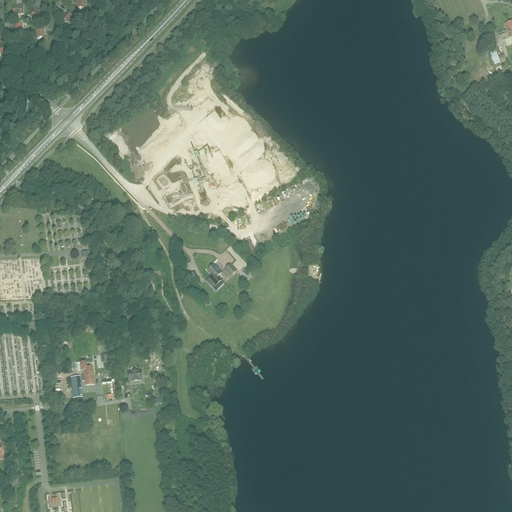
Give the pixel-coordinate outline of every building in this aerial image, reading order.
[(84,8),(84,1),(72,1),(72,4),(76,4),(77,4),(77,8),(80,8),(82,10),(83,8),(84,8)] [(18,6),(17,7),(13,7),(13,11),(12,12),(12,13),(13,14),(21,14),(21,5),(18,5),(18,6)] [(37,10),(35,9),(30,17),(37,20),(39,19),(39,17),(40,14),(37,12),(37,11),(37,10)] [(67,22),(72,17),(65,11),(63,13),(64,14),(64,15),(61,17),(63,20),(64,22),(66,22),(67,22)] [(505,25),(508,33),(505,34),(499,36),(501,42),(511,37),(511,31),(508,23),(505,25)] [(22,32),(23,32),(22,24),(13,26),(13,28),(14,28),(15,29),(16,33),(19,32),(21,33),(22,32)] [(40,38),(44,38),(43,34),(44,33),(45,33),(45,30),(36,31),(36,38),(37,38),(38,40),(39,40),(40,38)] [(502,65),(496,51),(490,54),(496,67),(502,65)] [(16,67),(24,68),(24,67),(25,66),(24,64),(24,60),(20,60),(20,59),(20,58),(17,58),(16,67)] [(488,66),(475,71),(478,78),(491,73),(488,66)] [(255,250),(250,240),(244,243),(249,254),(255,250)] [(212,276),(210,278),(216,286),(222,281),(218,277),(222,273),(214,265),(208,271),(212,276)] [(231,276),(237,271),(231,265),(225,270),(231,276)] [(125,325),(136,323),(134,315),(123,318),(125,325)] [(97,374),(94,374),(93,366),(87,367),(87,362),(80,363),(80,371),(84,371),(85,385),(95,384),(94,377),(97,377),(97,374)] [(128,379),(131,379),(132,382),(140,381),(139,378),(142,377),(141,371),(138,371),(130,372),(128,373),(128,379)] [(73,399),(82,398),(80,377),(71,378),(73,399)]
